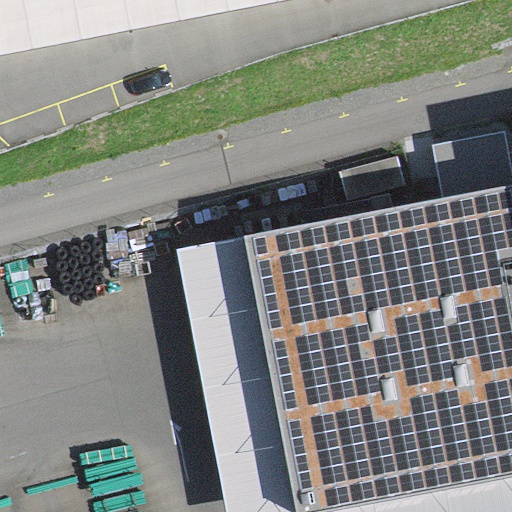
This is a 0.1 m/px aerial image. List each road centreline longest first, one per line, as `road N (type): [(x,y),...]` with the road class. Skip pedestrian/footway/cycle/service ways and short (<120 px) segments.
road 1 (unknown): [(0,204),(511,76)]
road 2 (unknown): [(246,511),(52,389),(0,384)]
